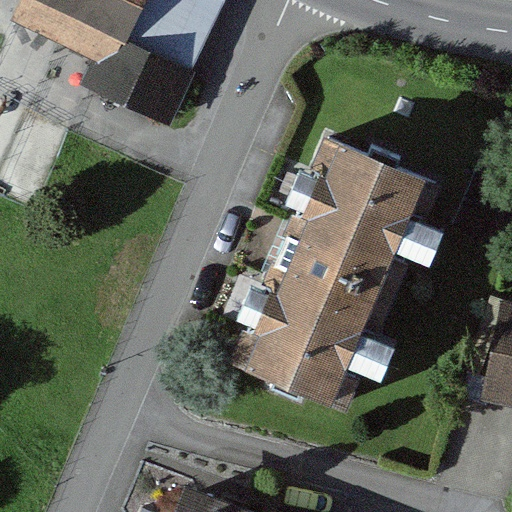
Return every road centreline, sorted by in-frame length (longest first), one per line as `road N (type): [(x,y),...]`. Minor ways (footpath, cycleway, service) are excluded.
road 1 (unclassified): [(127,407),(291,0)]
road 2 (residential): [(127,407),(426,495),(458,511)]
road 3 (tertiary): [(382,0),(511,28)]
